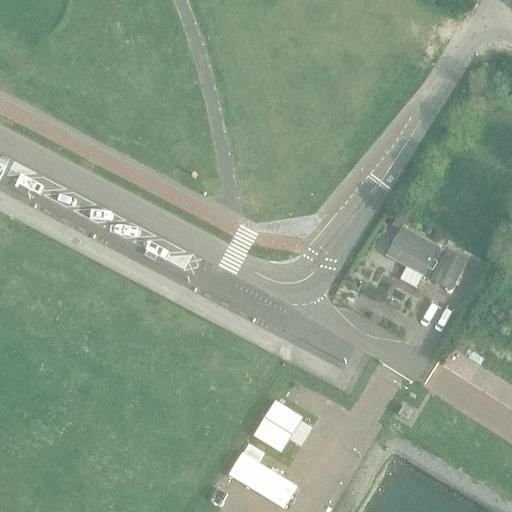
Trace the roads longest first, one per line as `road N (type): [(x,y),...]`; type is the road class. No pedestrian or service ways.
road 1 (unclassified): [(262,278),(310,277),(420,123),(481,17)]
road 2 (unclassified): [(262,278),(0,146)]
